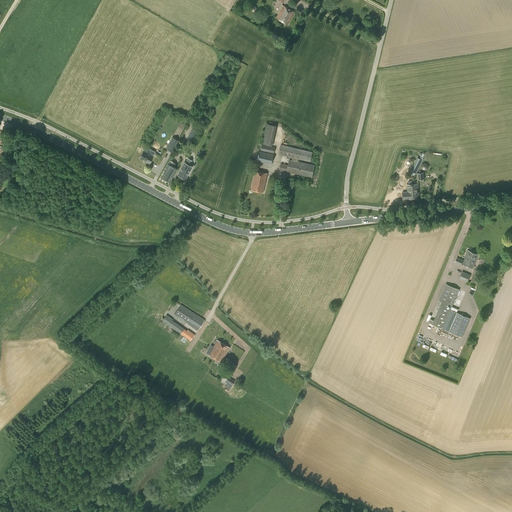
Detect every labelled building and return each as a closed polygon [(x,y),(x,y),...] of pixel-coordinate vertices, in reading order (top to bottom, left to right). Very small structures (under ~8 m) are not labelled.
[(288,24),(294,12),(284,6),(277,18),(288,24)] [(272,146),(276,126),(266,123),(262,143),(272,146)] [(190,144),(198,131),(192,128),(185,141),(190,144)] [(172,152),(178,141),(172,137),(166,148),(172,152)] [(274,153),(275,147),(262,144),(261,150),(274,153)] [(310,161),(312,152),(281,144),(279,154),(293,157),(292,160),(289,159),(288,165),(281,163),(279,169),(312,177),(314,165),(298,161),(298,158),(310,161)] [(153,152),(146,148),(145,151),(143,150),(139,157),(140,158),(140,159),(142,160),(143,159),(149,163),(153,155),(152,155),(153,152)] [(271,164),(274,154),(259,151),(257,161),(271,164)] [(416,174),(423,160),(417,157),(410,171),(416,174)] [(190,165),(192,160),(187,158),(185,163),(185,162),(178,175),(184,178),(191,166),(190,165)] [(169,181),(176,168),(174,166),(175,163),(169,160),(161,177),(169,181)] [(263,192),(267,173),(255,170),(251,189),(263,192)] [(408,200),(408,199),(413,198),(413,194),(413,192),(412,190),(412,184),(407,184),(407,192),(402,192),(403,199),(404,199),(404,200),(408,200)] [(473,268),(478,255),(468,250),(464,260),(457,257),(455,262),(462,265),(462,264),(473,268)] [(467,282),(470,274),(462,271),(459,279),(467,282)] [(477,284),(481,279),(475,274),(471,279),(477,284)] [(462,337),(470,318),(457,313),(458,309),(452,306),(459,289),(445,284),(438,301),(442,302),(434,321),(430,319),(429,323),(449,331),(462,337)] [(198,331),(205,320),(180,304),(174,313),(188,322),(187,324),(198,331)] [(166,315),(162,321),(168,325),(172,320),(166,315)] [(190,341),(195,335),(188,330),(183,336),(190,341)] [(230,348),(217,340),(213,346),(211,345),(206,353),(208,354),(208,355),(221,362),(230,348)] [(231,387),(234,381),(224,375),(221,380),(226,384),(231,387)]
